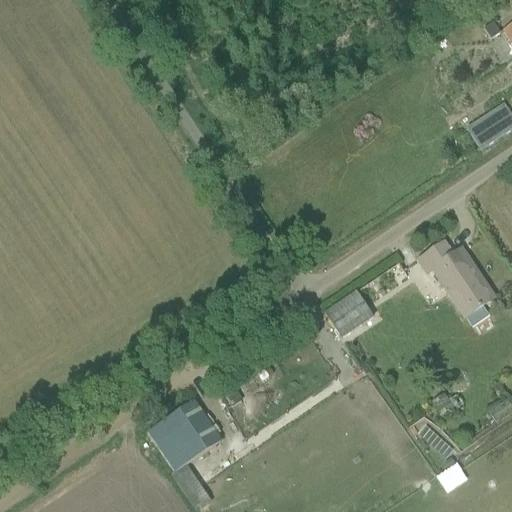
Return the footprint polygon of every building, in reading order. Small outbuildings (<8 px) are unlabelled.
[(492,26),(483,33),(490,43),(499,37),(492,26)] [(511,26),(501,33),(511,49),(511,26)] [(504,107),(468,131),(482,153),(511,133),(511,118),(511,117),(504,107)] [(416,263),(425,277),(430,273),(463,322),(464,321),(470,330),(487,319),(481,310),(489,304),(474,283),(478,280),(460,252),(451,258),(443,245),(416,263)] [(322,317),(341,344),(373,322),(355,295),(322,317)] [(431,406),(441,422),(453,414),(444,398),(431,406)] [(493,427),(511,414),(511,411),(506,403),(487,416),(493,427)] [(150,433),(177,474),(219,446),(192,405),(150,433)]
